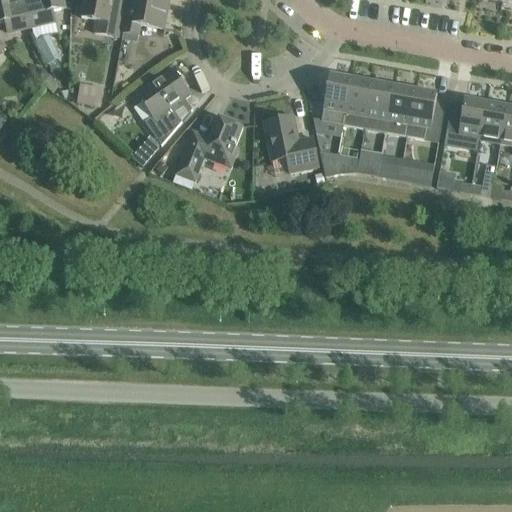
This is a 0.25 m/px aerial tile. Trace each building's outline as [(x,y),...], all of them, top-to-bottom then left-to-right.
[(30,29),(25,0),(13,3),(12,0),(0,0),(0,24),(5,24),(7,34),(30,29)] [(64,10),(61,0),(26,0),(25,0),(30,29),(54,24),(51,13),(64,10)] [(85,0),(82,21),(97,23),(95,35),(118,40),(125,0),(85,0)] [(129,0),(125,23),(123,35),(137,37),(139,27),(165,31),(170,0),(129,0)] [(58,61),(53,50),(46,38),(37,42),(49,65),(58,61)] [(57,62),(49,66),(52,73),(60,70),(57,62)] [(173,72),(157,83),(137,97),(153,119),(145,124),(162,148),(182,124),(174,113),(182,108),(180,104),(191,97),(173,72)] [(343,128),(345,116),(351,82),(330,78),(322,124),(343,128)] [(351,82),(345,116),(367,120),(373,85),(351,82)] [(367,120),(388,124),(394,89),(373,85),(367,120)] [(80,86),(77,105),(101,109),(104,90),(80,86)] [(416,93),(394,89),(388,124),(410,128),(416,93)] [(68,91),(61,93),(65,102),(69,102),(68,91)] [(437,97),(416,93),(410,128),(431,132),(437,97)] [(465,102),(458,139),(479,143),(486,106),(465,102)] [(507,109),(486,106),(479,143),(500,146),(507,109)] [(511,110),(507,109),(500,146),(511,148),(511,110)] [(264,125),(275,178),(319,168),(313,140),(298,143),(293,119),(264,125)] [(187,150),(186,153),(176,177),(194,184),(203,161),(231,172),(239,151),(235,149),(243,129),(219,120),(211,141),(193,134),(191,138),(184,135),(178,147),(187,150)] [(150,138),(132,160),(143,169),(159,150),(150,138)] [(337,164),(338,157),(322,154),(321,161),(325,180),(339,177),(337,164)] [(356,176),(359,161),(338,157),(337,164),(339,177),(356,176)] [(359,161),(356,176),(378,180),(381,165),(359,161)] [(162,163),(156,171),(162,177),(169,169),(162,163)] [(381,165),(378,180),(399,183),(402,169),(381,165)] [(402,169),(399,183),(430,189),(433,174),(402,169)] [(481,189),(472,187),(471,196),(492,200),(494,186),(492,186),(494,175),(484,173),(481,189)] [(323,175),(315,176),(316,186),(325,184),(323,175)] [(471,196),(472,187),(438,181),(436,191),(471,196)] [(511,194),(504,193),(503,193),(504,188),(494,186),(492,200),(511,203),(511,194)]
